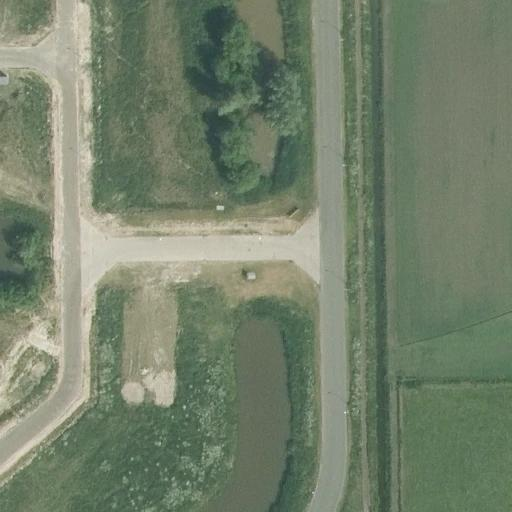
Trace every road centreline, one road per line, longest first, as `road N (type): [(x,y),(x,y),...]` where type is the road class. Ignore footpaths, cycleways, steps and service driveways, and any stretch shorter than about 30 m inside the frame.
road 1 (unclassified): [(330,247),(331,468),(321,511)]
road 2 (unclassified): [(330,247),(71,252)]
road 3 (unclassified): [(325,0),(330,247)]
road 4 (residential): [(0,454),(73,389),(71,252)]
road 5 (residential): [(71,252),(64,56)]
